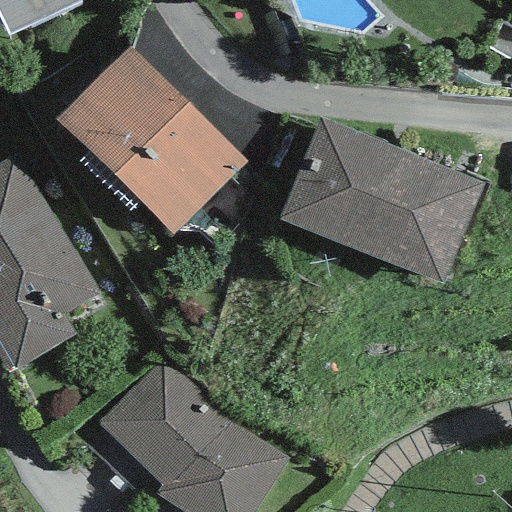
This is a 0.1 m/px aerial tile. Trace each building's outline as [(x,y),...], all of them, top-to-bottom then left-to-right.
[(75,0),(0,0),(0,29),(8,46),(81,10),(75,0)] [(246,165),(129,52),(54,130),(171,243),(246,165)] [(483,187),(319,125),(281,226),(444,288),(483,187)] [(17,164),(0,174),(0,354),(14,378),(77,340),(65,320),(99,300),(17,164)] [(231,424),(161,362),(98,430),(163,489),(159,500),(177,511),(255,511),(288,462),(231,424)]
